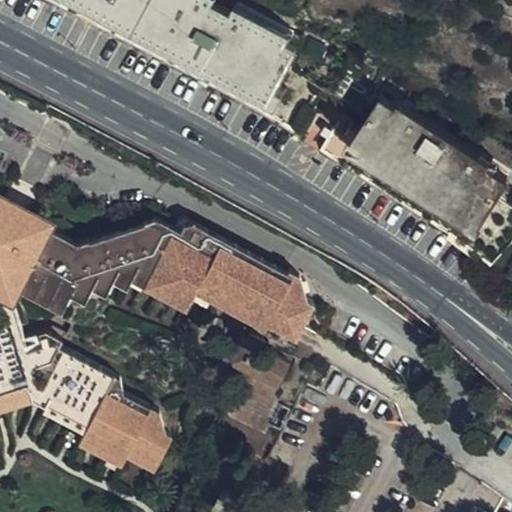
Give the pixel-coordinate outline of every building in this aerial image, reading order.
[(299,45),(213,0),(112,0),(277,87),(299,45)] [(509,178),(388,97),(361,137),(482,217),(509,178)] [(0,285),(17,295),(23,283),(66,306),(73,292),(86,299),(94,283),(108,290),(117,273),(131,281),(140,264),(194,294),(199,284),(214,292),(219,282),(274,312),(277,307),(326,333),(338,309),(312,295),(305,272),(294,266),(292,269),(198,217),(185,221),(182,226),(154,212),(83,240),(56,225),(58,220),(0,188),(0,285)] [(0,308),(13,355),(23,352),(21,345),(11,307),(17,295),(0,285),(0,308)] [(54,336),(21,345),(23,352),(13,355),(0,357),(0,408),(36,397),(43,401),(41,406),(82,430),(78,439),(120,462),(127,450),(153,465),(171,433),(164,429),(162,413),(125,393),(122,384),(60,350),(64,342),(54,336)] [(240,367),(251,344),(238,339),(228,362),(240,367)] [(273,397),(274,394),(279,384),(281,385),(291,363),(267,352),(251,344),(240,367),(235,380),(241,382),(273,397)]
